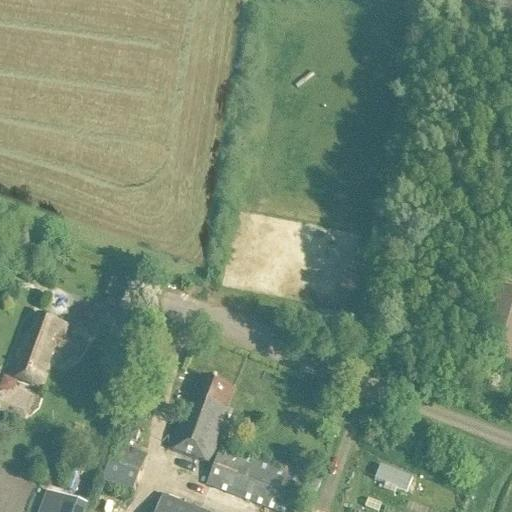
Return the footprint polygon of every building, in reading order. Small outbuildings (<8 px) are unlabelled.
[(114,274),(106,299),(130,308),(139,283),(114,274)] [(480,335),(501,341),(511,301),(511,289),(494,284),(480,335)] [(76,359),(80,350),(63,343),(68,331),(37,320),(30,340),(26,339),(11,381),(39,392),(54,352),(76,359)] [(226,415),(234,394),(201,382),(194,403),(187,401),(168,452),(210,467),(229,416),(226,415)] [(101,490),(129,502),(147,460),(117,449),(101,490)] [(266,511),(297,511),(307,486),(220,452),(206,490),(266,511)] [(87,511),(88,510),(56,499),(46,495),(39,511),(87,511)] [(192,511),(163,500),(158,511),(192,511)]
